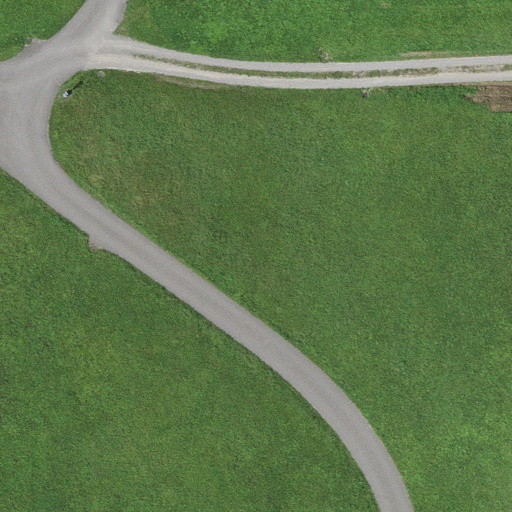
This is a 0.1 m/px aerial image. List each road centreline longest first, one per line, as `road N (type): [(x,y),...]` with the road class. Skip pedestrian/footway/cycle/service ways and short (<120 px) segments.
road 1 (unclassified): [(0,137),(339,412),(394,511)]
road 2 (track): [(76,47),(235,70),(511,68)]
road 3 (track): [(0,120),(76,47),(101,0)]
